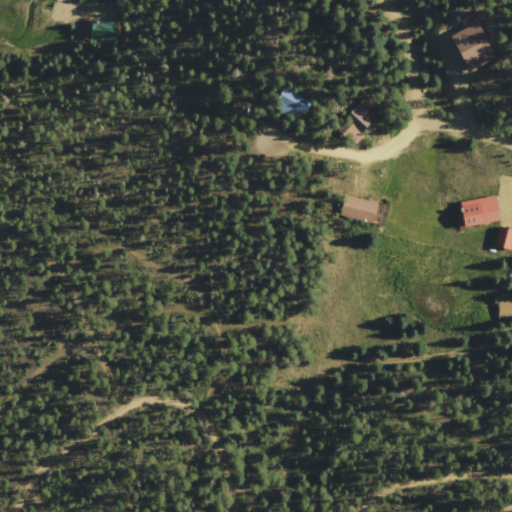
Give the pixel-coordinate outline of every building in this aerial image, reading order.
[(116,41),(118,22),(93,19),(91,37),(116,41)] [(453,33),(469,69),(497,57),(481,21),(453,33)] [(303,119),(312,99),(286,86),(276,107),(303,119)] [(366,115),(377,103),(367,95),(348,116),(366,131),(374,122),(366,115)] [(374,222),(379,201),(345,194),(340,215),(374,222)] [(467,226),(501,219),(497,194),(462,201),(467,226)] [(495,245),(511,248),(511,227),(499,225),(495,245)] [(511,293),(495,294),(495,303),(499,303),(499,315),(511,315),(511,293)]
